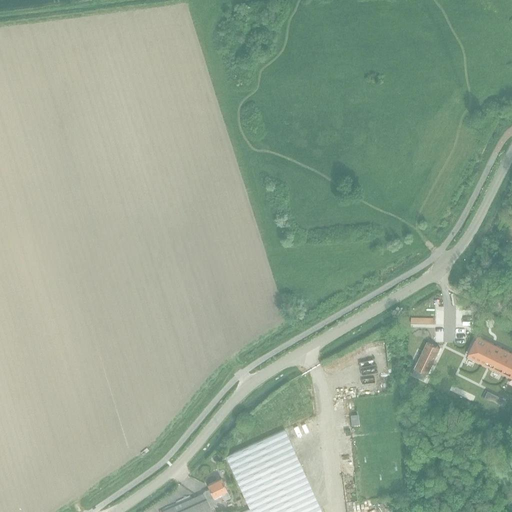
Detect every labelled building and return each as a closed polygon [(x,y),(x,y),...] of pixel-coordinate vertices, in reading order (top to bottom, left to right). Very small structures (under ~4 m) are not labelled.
[(511,351),(478,336),(469,356),(511,376),(511,351)] [(426,380),(441,348),(428,342),(413,375),(426,380)] [(511,414),(511,401),(489,389),(484,400),(511,414)] [(318,511),(321,511),(284,429),(225,455),(249,508),(240,511),(211,511),(206,499),(176,511),(318,511)] [(210,506),(211,505),(216,503),(213,496),(221,493),(224,500),(230,497),(227,490),(221,478),(207,484),(209,489),(203,492),(210,506)]
